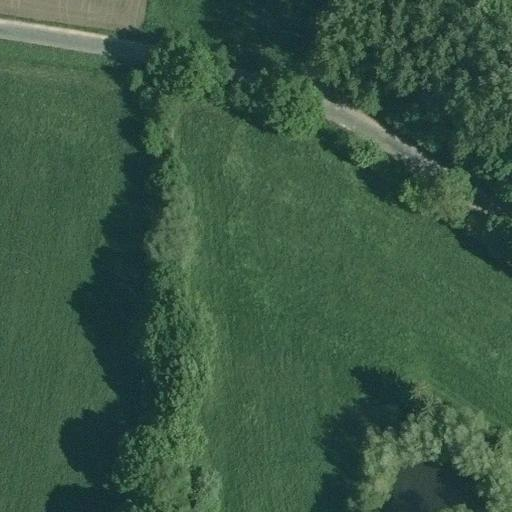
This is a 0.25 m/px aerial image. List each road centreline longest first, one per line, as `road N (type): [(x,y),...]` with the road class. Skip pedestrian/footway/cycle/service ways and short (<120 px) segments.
road 1 (residential): [(316,99),(0,37)]
road 2 (residential): [(511,224),(316,99)]
